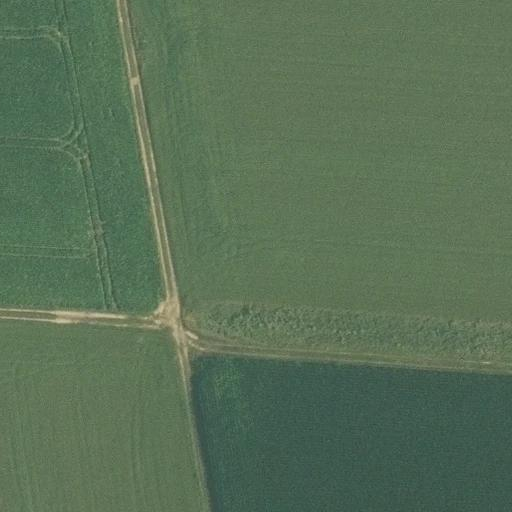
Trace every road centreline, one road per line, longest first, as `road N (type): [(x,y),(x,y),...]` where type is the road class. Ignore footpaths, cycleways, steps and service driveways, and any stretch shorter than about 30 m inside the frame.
road 1 (track): [(210,511),(123,0)]
road 2 (track): [(183,344),(511,368)]
road 3 (track): [(0,313),(180,323)]
